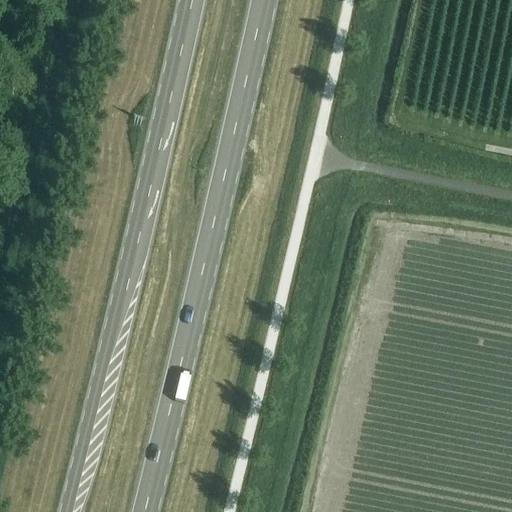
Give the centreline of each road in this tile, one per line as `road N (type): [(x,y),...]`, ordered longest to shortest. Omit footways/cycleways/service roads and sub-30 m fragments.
road 1 (primary): [(182,0),(63,511)]
road 2 (primary): [(143,511),(259,0)]
